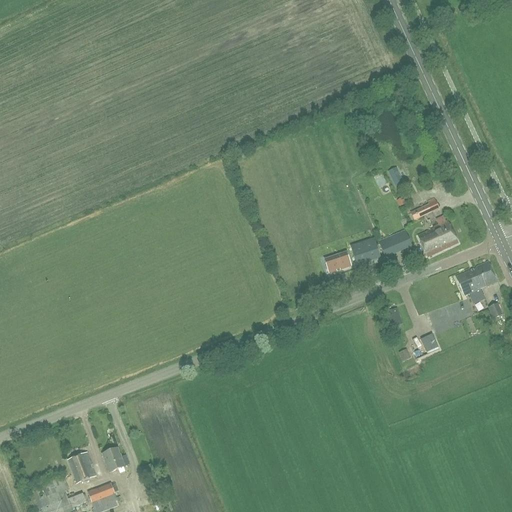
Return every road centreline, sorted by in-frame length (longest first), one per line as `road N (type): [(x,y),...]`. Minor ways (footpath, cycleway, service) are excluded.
road 1 (unclassified): [(0,439),(500,241)]
road 2 (secondary): [(500,241),(388,0)]
